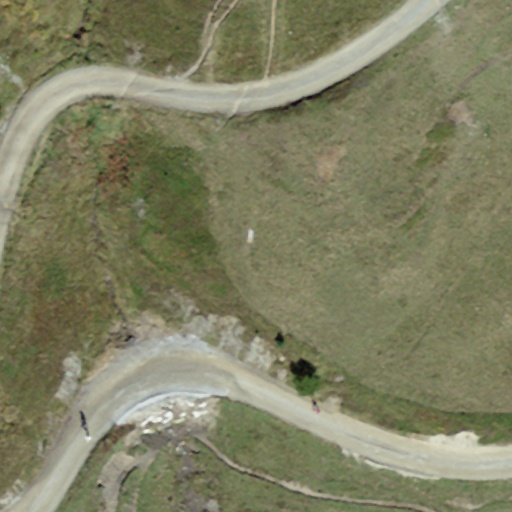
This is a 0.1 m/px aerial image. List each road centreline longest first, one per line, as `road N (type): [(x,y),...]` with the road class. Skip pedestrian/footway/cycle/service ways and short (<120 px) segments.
road 1 (track): [(33,511),(113,379),(164,360),(219,371),(400,454),(461,466),(511,463)]
road 2 (track): [(429,0),(347,62),(258,97),(218,101),(114,80),(54,91),(30,113),(0,205)]
